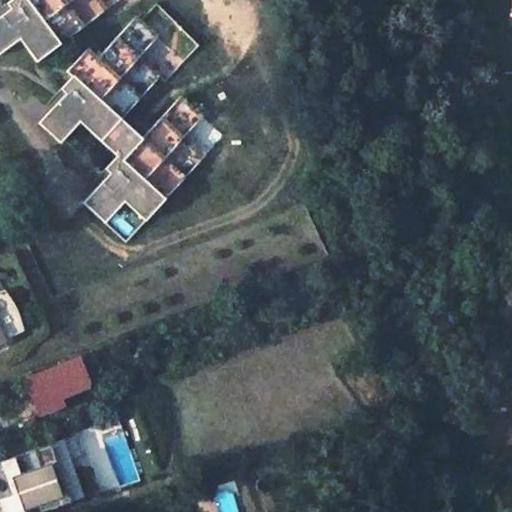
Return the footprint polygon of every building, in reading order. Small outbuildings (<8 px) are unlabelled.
[(18,0),(0,14),(0,50),(19,37),(35,60),(106,8),(99,0),(18,0)] [(157,35),(135,15),(96,57),(86,47),(66,68),(76,78),(37,121),(59,142),(78,120),(120,158),(81,201),(104,221),(123,199),(144,220),(203,155),(182,135),(201,115),(180,94),(141,137),(119,118),(158,76),(138,56),(157,35)] [(0,334),(3,340),(15,335),(0,300),(0,334)] [(89,383),(78,355),(24,376),(38,413),(63,404),(60,396),(89,383)] [(72,433),(61,437),(68,458),(80,454),(72,433)] [(61,437),(50,441),(69,493),(23,509),(23,511),(35,511),(82,495),(68,458),(61,437)] [(50,441),(0,459),(0,508),(1,511),(23,511),(23,509),(69,493),(50,441)]
